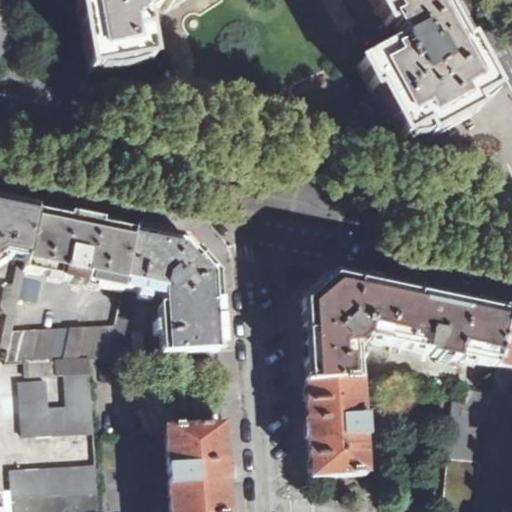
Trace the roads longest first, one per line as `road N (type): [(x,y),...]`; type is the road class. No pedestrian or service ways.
road 1 (residential): [(261,511),(241,245),(193,165)]
road 2 (secondary): [(511,221),(448,222),(193,165)]
road 3 (secondary): [(193,165),(0,121)]
